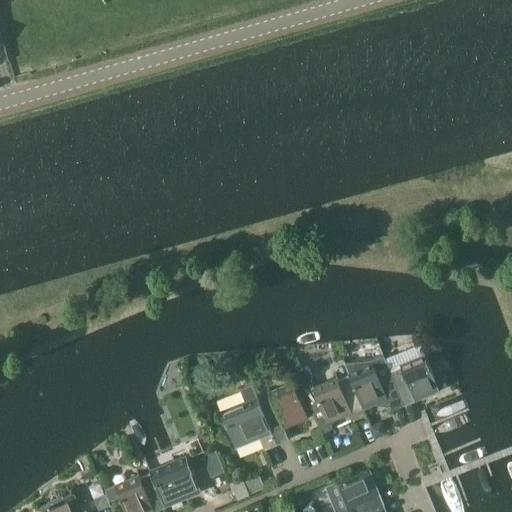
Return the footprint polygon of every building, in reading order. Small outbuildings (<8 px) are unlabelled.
[(403,368),(402,366),(391,371),(402,398),(413,394),(436,384),(439,391),(440,391),(439,388),(436,381),(427,358),(403,368)] [(346,366),(350,375),(364,409),(388,399),(392,410),(404,405),(402,398),(391,371),(386,359),(372,362),(347,365),(346,366)] [(321,428),(323,433),(331,427),(329,423),(364,409),(350,375),(339,379),(340,381),(315,391),(311,380),(312,376),(310,370),(306,367),(297,370),(321,428)] [(436,381),(439,388),(446,386),(443,378),(436,381)] [(246,399),(221,409),(237,448),(252,442),(251,440),(260,436),(264,448),(277,443),(270,426),(260,402),(253,384),(242,388),(246,399)] [(272,398),(260,402),(270,426),(305,412),(308,419),(309,419),(296,386),(271,396),(272,398)] [(379,423),(372,426),(376,436),(386,432),(384,425),(379,423)] [(326,439),(323,433),(321,428),(314,431),(318,442),(326,439)] [(360,432),(353,435),(357,446),(364,443),(360,432)] [(216,451),(204,455),(212,475),(224,470),(216,451)] [(186,455),(150,470),(151,473),(152,475),(162,499),(186,490),(189,496),(202,491),(186,455)] [(328,511),(363,511),(383,504),(378,492),(372,494),(363,472),(369,469),(368,468),(324,486),(334,510),(328,511)] [(138,473),(114,483),(116,489),(125,511),(129,511),(150,504),(153,511),(165,506),(162,499),(152,475),(151,473),(140,477),(138,473)] [(231,482),(238,499),(265,488),(259,474),(244,481),(242,478),(231,482)] [(110,500),(119,496),(116,489),(115,485),(105,489),(110,500)] [(79,511),(72,494),(41,506),(43,511),(79,511)] [(110,505),(106,494),(95,498),(99,509),(110,505)]
